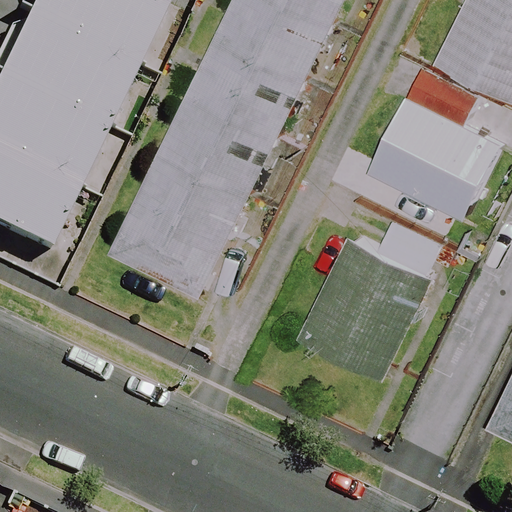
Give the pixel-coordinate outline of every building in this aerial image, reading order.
[(45,0),(43,5),(143,53),(167,2),(162,0),(45,0)] [(354,0),(245,0),(122,254),(209,296),(354,0)] [(511,0),(477,0),(446,61),(511,95),(511,0)] [(15,65),(115,113),(143,53),(43,5),(15,65)] [(0,95),(0,143),(82,182),(115,113),(15,65),(0,95)] [(511,147),(511,141),(418,95),(381,169),(477,217),(511,147)] [(82,182),(0,143),(0,227),(49,250),(82,182)] [(453,244),(401,221),(388,250),(356,235),(310,338),(394,376),(453,244)]
